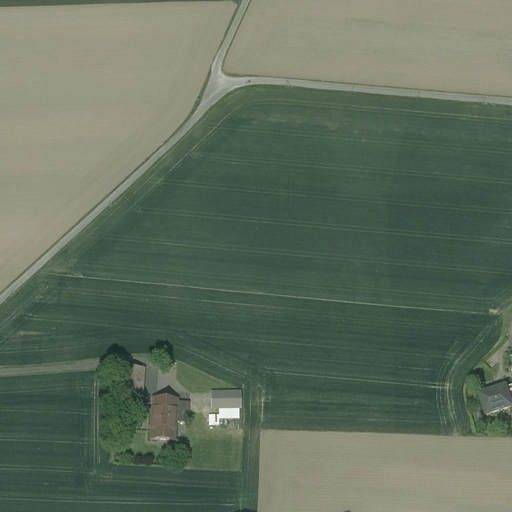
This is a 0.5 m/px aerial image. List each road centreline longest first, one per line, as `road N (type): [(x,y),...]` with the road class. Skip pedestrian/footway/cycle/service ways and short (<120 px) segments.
road 1 (unclassified): [(219,90),(0,301)]
road 2 (unclassified): [(511,102),(259,80),(219,90)]
